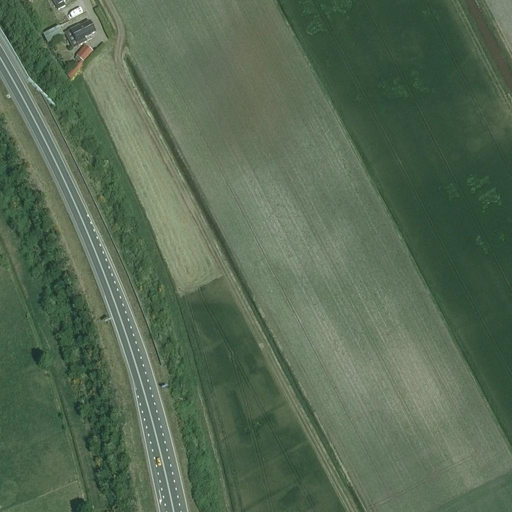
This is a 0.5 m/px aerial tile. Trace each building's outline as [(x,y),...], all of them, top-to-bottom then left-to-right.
[(64,3),(62,0),(51,0),(58,11),(65,7),(63,4),(64,3)] [(95,34),(90,24),(87,25),(80,28),(79,27),(70,32),(78,48),(87,44),(85,39),(95,34)] [(47,45),(62,37),(58,28),(43,36),(47,45)] [(76,57),(81,61),(83,63),(93,52),(86,46),(76,57)] [(85,65),(83,63),(81,61),(67,77),(71,80),(85,65)]
